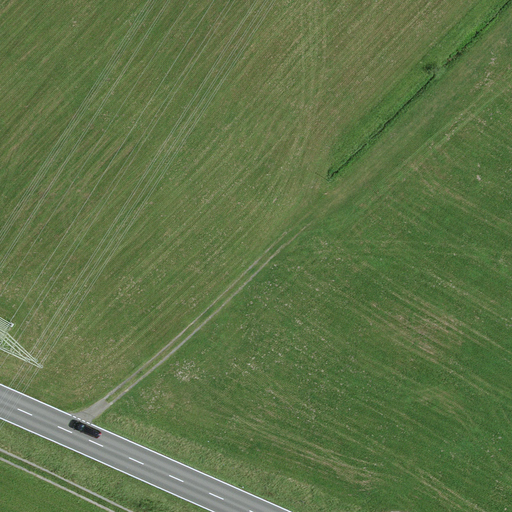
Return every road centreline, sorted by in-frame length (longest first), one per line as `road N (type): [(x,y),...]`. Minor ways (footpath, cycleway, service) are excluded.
road 1 (primary): [(252,511),(0,401)]
road 2 (track): [(0,456),(117,511)]
